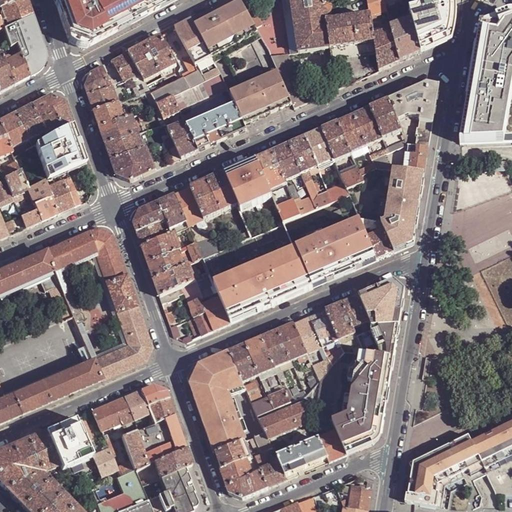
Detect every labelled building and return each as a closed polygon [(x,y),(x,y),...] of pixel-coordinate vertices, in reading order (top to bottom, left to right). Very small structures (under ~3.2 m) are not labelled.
[(20,0),(0,0),(0,8),(2,8),(20,0)] [(20,0),(2,8),(9,27),(33,16),(27,0),(20,0)] [(69,39),(89,47),(115,34),(113,30),(128,23),(130,26),(178,1),(178,0),(106,0),(101,3),(102,5),(94,9),(90,2),(88,0),(63,0),(56,4),(68,39),(69,39)] [(94,0),(90,2),(94,9),(102,5),(101,3),(99,0),(94,0)] [(262,0),(238,0),(241,4),(255,29),(261,26),(250,7),(262,0)] [(289,37),(291,56),(291,57),(298,56),(290,0),(282,0),(288,34),(289,37)] [(290,0),(298,56),(330,51),(330,50),(330,49),(327,26),(328,26),(327,18),(329,17),(331,15),(332,12),(331,8),(328,6),(325,6),(323,0),(290,0)] [(454,0),(404,0),(405,0),(406,2),(406,4),(408,10),(410,17),(411,21),(414,33),(421,55),(425,53),(426,55),(452,42),(454,33),(456,22),(456,12),(455,1),(454,0)] [(241,4),(210,20),(227,50),(258,34),(255,29),(241,4)] [(408,10),(406,4),(399,7),(398,7),(399,11),(400,13),(408,10)] [(476,58),(471,78),(463,127),(461,138),(460,144),(497,143),(498,135),(505,136),(503,143),(511,142),(511,13),(509,13),(507,14),(495,19),(496,27),(482,25),(482,23),(480,24),(476,58)] [(0,50),(1,54),(17,46),(40,35),(33,16),(9,27),(3,30),(0,31),(0,50)] [(339,48),(339,49),(374,43),(373,37),(373,32),(371,23),(370,18),(328,26),(327,26),(330,49),(339,48)] [(496,27),(495,19),(482,23),(482,25),(496,27)] [(194,28),(211,58),(227,50),(210,20),(194,28)] [(400,64),(421,55),(414,33),(411,21),(409,22),(391,29),(392,32),(400,64)] [(113,30),(115,34),(130,26),(128,23),(113,30)] [(191,23),(176,31),(193,61),(197,69),(197,70),(205,85),(222,77),(211,58),(194,28),(191,23)] [(379,73),(400,64),(392,32),(373,37),(374,43),(376,55),(379,73)] [(46,50),(40,35),(17,46),(30,79),(33,77),(38,72),(43,65),(45,58),(46,50)] [(290,102),(295,112),(309,105),(287,57),(291,56),(289,37),(262,41),(269,54),(270,55),(278,75),(290,102)] [(89,47),(69,39),(69,42),(70,43),(73,46),(80,48),(82,49),(84,49),(87,49),(89,47)] [(176,67),(161,39),(145,47),(161,76),(176,67)] [(30,79),(17,46),(1,54),(14,87),(30,79)] [(161,76),(145,47),(130,56),(142,78),(143,80),(145,84),(161,76)] [(341,61),(339,49),(339,48),(330,49),(330,50),(330,51),(332,62),(341,61)] [(1,54),(0,54),(0,94),(14,87),(1,54)] [(142,78),(130,56),(115,64),(117,68),(126,86),(133,82),(142,78)] [(193,61),(185,65),(189,73),(197,69),(193,61)] [(153,97),(158,107),(174,100),(190,92),(205,85),(197,70),(197,69),(189,73),(182,76),(182,77),(180,78),(182,81),(175,85),(153,97)] [(94,115),(118,107),(111,92),(108,84),(104,74),(102,70),(91,76),(86,91),(94,115)] [(262,82),(274,109),(290,102),(278,75),(262,82)] [(222,77),(205,85),(190,92),(174,100),(180,112),(227,90),(222,77)] [(113,91),(116,90),(113,82),(108,84),(111,92),(113,91)] [(262,82),(230,96),(235,107),(243,123),(274,109),(262,82)] [(419,124),(433,126),(439,88),(427,86),(424,87),(405,95),(399,98),(397,99),(388,102),(397,123),(406,119),(408,118),(420,120),(419,124)] [(119,106),(124,104),(118,89),(116,90),(113,91),(119,106)] [(145,97),(151,95),(149,89),(139,93),(137,89),(133,91),(137,100),(145,97)] [(159,110),(158,107),(153,97),(151,95),(145,97),(153,113),(154,112),(159,110)] [(62,133),(73,127),(64,102),(50,96),(32,106),(45,134),(46,135),(60,127),(61,130),(62,133)] [(181,114),(180,112),(174,100),(158,107),(159,110),(164,122),(168,120),(181,114)] [(388,102),(370,110),(383,141),(402,133),(397,123),(388,102)] [(45,134),(32,106),(16,114),(29,141),(45,134)] [(125,122),(119,106),(118,107),(94,115),(100,131),(125,122)] [(243,123),(235,107),(187,129),(199,155),(247,133),(243,125),(243,123)] [(162,127),(166,126),(166,125),(164,122),(159,110),(154,112),(161,128),(162,127)] [(370,110),(354,118),(367,148),(383,141),(370,110)] [(29,141),(16,114),(0,122),(0,123),(11,151),(29,141)] [(148,119),(147,115),(138,118),(141,124),(149,121),(148,119)] [(354,118),(339,125),(351,154),(367,148),(354,118)] [(133,120),(125,122),(100,131),(106,148),(139,136),(133,120)] [(0,123),(0,159),(13,155),(11,151),(0,123)] [(199,155),(187,129),(185,124),(169,132),(174,142),(177,149),(182,162),(199,155)] [(417,138),(415,147),(429,150),(430,141),(433,126),(419,124),(418,130),(417,138)] [(339,125),(322,132),(335,162),(336,164),(353,157),(351,154),(339,125)] [(174,142),(169,132),(166,126),(162,127),(169,144),(174,142)] [(37,183),(38,186),(44,184),(61,176),(68,173),(86,165),(73,127),(62,133),(60,134),(48,140),(42,143),(38,146),(33,148),(26,153),(27,156),(37,183)] [(322,132),(306,139),(319,169),(333,163),(335,162),(322,132)] [(106,148),(112,164),(146,152),(139,136),(106,148)] [(306,139),(289,147),(303,177),(309,174),(319,169),(306,139)] [(387,150),(389,154),(407,146),(405,141),(387,150)] [(168,152),(177,149),(174,142),(169,144),(165,145),(167,152),(168,152)] [(13,155),(15,158),(24,154),(26,153),(33,148),(32,146),(31,145),(13,155)] [(158,155),(167,152),(165,145),(156,149),(158,155)] [(289,147),(273,154),(286,184),(292,182),(303,177),(289,147)] [(416,157),(427,159),(428,150),(417,148),(416,157)] [(168,152),(173,166),(182,162),(177,149),(168,152)] [(132,185),(157,173),(148,151),(146,152),(112,164),(117,179),(132,185)] [(381,153),(371,157),(373,162),(383,157),(381,153)] [(16,162),(20,159),(25,157),(24,154),(15,158),(16,162)] [(273,154),(258,161),(264,176),(271,193),(288,186),(286,184),(273,154)] [(373,162),(374,165),(377,171),(391,172),(385,156),(383,157),(373,162)] [(411,156),(408,175),(421,176),(425,177),(427,159),(416,157),(411,156)] [(17,164),(21,174),(27,188),(31,186),(20,160),(20,159),(16,162),(17,164)] [(250,204),(253,210),(274,200),(271,193),(264,176),(258,161),(248,166),(249,169),(241,173),(234,177),(232,173),(224,176),(231,191),(238,208),(239,209),(250,204)] [(1,171),(5,181),(21,174),(17,164),(14,165),(1,171)] [(374,165),(359,172),(362,178),(377,171),(374,165)] [(357,168),(341,175),(342,179),(359,170),(357,168)] [(343,182),(345,186),(348,192),(365,185),(362,178),(359,172),(359,170),(342,179),(343,182)] [(350,197),(361,222),(365,232),(376,228),(374,223),(380,224),(381,225),(385,223),(394,173),(391,172),(377,171),(362,178),(365,185),(348,192),(350,197)] [(64,183),(74,209),(81,206),(68,173),(61,176),(64,183)] [(384,232),(393,252),(410,244),(408,240),(410,239),(418,192),(422,193),(423,185),(420,184),(421,176),(408,175),(404,174),(394,173),(385,223),(381,225),(383,229),(384,232)] [(5,181),(5,182),(12,198),(12,199),(28,192),(27,191),(28,191),(27,188),(21,174),(5,181)] [(309,174),(303,177),(305,182),(308,190),(310,194),(316,191),(309,174)] [(44,184),(47,191),(64,183),(61,176),(44,184)] [(224,176),(208,183),(222,216),(238,208),(231,191),(224,176)] [(303,177),(292,182),(295,188),(302,185),(301,183),(305,182),(303,177)] [(0,184),(0,203),(12,198),(5,182),(0,184)] [(294,202),(296,206),(301,203),(295,188),(292,182),(286,184),(288,186),(289,189),(290,191),(292,196),(292,197),(294,202)] [(47,191),(58,216),(74,209),(64,183),(47,191)] [(208,183),(192,191),(206,223),(222,216),(208,183)] [(36,212),(41,224),(58,216),(47,191),(44,184),(38,186),(28,191),(27,191),(28,192),(30,197),(36,212)] [(329,193),(330,196),(334,204),(350,197),(348,192),(345,186),(342,187),(329,193)] [(192,191),(176,198),(188,225),(190,230),(199,226),(206,223),(192,191)] [(310,194),(312,198),(314,203),(320,200),(316,191),(310,194)] [(28,192),(12,199),(14,203),(15,204),(21,201),(24,206),(27,205),(24,200),(30,197),(28,192)] [(422,193),(418,192),(410,239),(408,240),(410,244),(393,252),(394,256),(413,247),(422,193)] [(314,203),(318,212),(333,205),(334,204),(330,196),(320,200),(314,203)] [(307,276),(311,285),(325,279),(327,283),(334,280),(333,276),(354,267),(356,271),(363,267),(361,263),(375,257),(368,239),(365,233),(365,232),(361,222),(350,197),(334,204),(333,205),(318,212),(302,219),(286,226),(294,247),(297,252),(298,256),(307,276)] [(12,198),(0,203),(0,209),(14,203),(12,199),(12,198)] [(176,198),(160,205),(167,223),(171,230),(171,232),(188,225),(176,198)] [(296,206),(302,219),(318,212),(314,203),(312,198),(301,203),(296,206)] [(294,202),(278,209),(286,226),(302,219),(296,206),(294,202)] [(239,209),(241,215),(253,210),(250,204),(239,209)] [(167,223),(160,205),(140,213),(134,227),(138,236),(158,227),(167,223)] [(23,224),(26,230),(41,224),(36,212),(21,219),(23,224)] [(0,241),(10,237),(0,213),(0,241)] [(209,230),(206,223),(199,226),(201,233),(209,230)] [(381,225),(380,224),(374,223),(376,228),(376,229),(377,231),(383,229),(381,225)] [(11,229),(14,236),(26,230),(23,224),(20,225),(11,229)] [(158,227),(138,236),(143,251),(164,241),(161,235),(160,232),(158,227)] [(209,230),(201,233),(199,234),(204,244),(213,240),(209,230)] [(98,231),(90,235),(96,254),(107,285),(126,278),(111,237),(98,231)] [(378,263),(394,256),(393,252),(384,232),(368,239),(375,257),(378,263)] [(242,236),(245,244),(252,241),(249,233),(242,236)] [(90,235),(46,254),(54,273),(58,271),(92,256),(96,254),(90,235)] [(164,241),(143,251),(148,266),(178,254),(182,252),(176,236),(173,237),(164,241)] [(204,244),(197,247),(204,262),(219,255),(217,248),(213,240),(204,244)] [(217,248),(219,255),(227,252),(225,245),(217,248)] [(197,247),(197,246),(194,247),(189,249),(190,252),(192,257),(196,265),(197,265),(204,262),(197,247)] [(256,270),(273,309),(280,306),(287,303),(284,298),(294,293),(304,289),(306,294),(314,291),(312,286),(311,285),(307,276),(298,256),(297,252),(289,255),(291,259),(285,262),(285,263),(272,269),(270,264),(264,266),(256,270)] [(54,273),(46,254),(0,274),(0,297),(49,276),(54,273)] [(107,285),(96,254),(92,256),(123,345),(128,343),(118,314),(107,285)] [(148,266),(154,283),(185,270),(178,254),(148,266)] [(312,286),(314,291),(339,280),(345,277),(349,275),(361,270),(366,268),(372,265),(378,263),(375,257),(361,263),(363,267),(356,271),(354,267),(333,276),(334,280),(327,283),(325,279),(311,285),(312,286)] [(283,258),(270,264),(272,269),(285,263),(285,262),(283,258)] [(185,270),(154,283),(160,300),(166,298),(172,296),(183,290),(198,284),(191,267),(185,270)] [(220,300),(229,322),(243,316),(256,310),(259,315),(273,309),(256,270),(248,273),(242,276),(244,281),(230,287),(217,293),(218,296),(218,297),(220,300)] [(58,271),(54,273),(64,297),(71,312),(75,310),(58,271)] [(64,297),(54,273),(49,276),(51,280),(55,290),(59,299),(64,297)] [(0,297),(0,302),(51,280),(49,276),(0,297)] [(242,276),(228,282),(230,287),(244,281),(242,276)] [(107,285),(118,314),(137,308),(126,278),(107,285)] [(214,288),(211,278),(204,281),(208,292),(215,289),(214,288)] [(228,282),(214,288),(215,289),(217,293),(230,287),(228,282)] [(368,323),(371,331),(380,330),(383,330),(394,329),(394,328),(399,328),(404,292),(402,290),(393,282),(379,288),(357,298),(364,314),(366,319),(368,323)] [(198,284),(183,290),(186,296),(190,306),(201,301),(202,303),(206,301),(203,294),(198,284)] [(206,301),(218,296),(217,293),(215,289),(208,292),(203,294),(206,301)] [(294,293),(296,298),(306,294),(304,289),(294,293)] [(65,322),(68,320),(59,299),(55,290),(48,294),(62,323),(65,322)] [(186,296),(183,290),(172,296),(175,303),(180,301),(179,299),(186,296)] [(284,298),(287,303),(296,298),(294,293),(284,298)] [(172,296),(166,298),(169,304),(169,305),(175,303),(172,296)] [(71,312),(64,297),(59,299),(68,320),(74,318),(71,312)] [(166,298),(160,300),(163,307),(169,304),(166,298)] [(357,298),(341,305),(352,330),(368,323),(366,319),(364,314),(357,298)] [(215,334),(231,327),(220,300),(203,307),(207,315),(215,334)] [(197,319),(207,315),(203,307),(202,303),(201,301),(190,306),(189,307),(192,314),(195,321),(197,319)] [(341,305),(325,312),(338,342),(355,335),(352,330),(341,305)] [(152,350),(137,308),(118,314),(128,343),(130,348),(93,364),(102,382),(145,363),(152,350)] [(77,325),(81,323),(83,322),(77,309),(75,310),(71,312),(74,318),(77,325)] [(256,310),(243,316),(245,321),(259,315),(256,310)] [(325,312),(309,319),(322,348),(323,349),(338,342),(325,312)] [(177,324),(173,314),(170,315),(166,316),(170,327),(177,324)] [(205,338),(215,334),(207,315),(197,319),(205,338)] [(243,316),(229,322),(231,327),(245,321),(243,316)] [(81,349),(86,347),(77,325),(74,318),(68,320),(81,349)] [(293,326),(306,355),(322,348),(309,319),(293,326)] [(83,353),(81,349),(68,320),(65,322),(80,355),(83,353)] [(86,347),(91,359),(96,357),(81,323),(77,325),(86,347)] [(177,328),(182,338),(187,336),(183,326),(177,328)] [(293,326),(277,333),(290,363),(306,356),(306,355),(293,326)] [(177,328),(171,331),(174,340),(177,341),(182,338),(177,328)] [(341,448),(346,458),(360,452),(358,448),(370,443),(375,436),(381,437),(384,416),(386,404),(392,369),(399,328),(394,328),(394,329),(383,330),(380,330),(371,331),(360,335),(368,356),(363,355),(363,356),(358,355),(356,366),(355,366),(347,418),(331,424),(332,426),(335,433),(339,442),(341,448)] [(261,340),(275,370),(290,363),(277,333),(261,340)] [(188,346),(194,343),(191,337),(185,340),(183,343),(188,346)] [(261,340),(245,347),(259,378),(275,371),(275,370),(261,340)] [(130,348),(128,343),(123,345),(96,357),(91,359),(93,364),(130,348)] [(88,366),(93,364),(91,359),(86,347),(81,349),(83,353),(86,362),(88,366)] [(245,347),(229,354),(230,356),(243,385),(259,378),(245,347)] [(341,350),(328,361),(331,369),(336,364),(344,355),(343,353),(342,350),(341,350)] [(193,386),(218,456),(243,445),(255,440),(265,435),(261,425),(258,419),(258,418),(253,408),(251,403),(245,388),(243,385),(230,356),(202,368),(193,386)] [(327,358),(314,373),(319,384),(326,376),(331,369),(328,361),(327,358)] [(4,397),(6,401),(88,366),(86,362),(4,397)] [(275,370),(275,371),(277,376),(284,374),(293,370),(290,363),(275,370)] [(0,425),(102,382),(93,364),(88,366),(6,401),(0,403),(0,425)] [(319,420),(327,421),(329,406),(332,407),(339,364),(336,364),(331,369),(326,376),(319,384),(316,403),(301,401),(303,406),(309,419),(315,420),(319,420)] [(275,371),(259,378),(261,383),(266,381),(277,376),(275,371)] [(266,381),(261,383),(265,392),(265,393),(270,391),(266,381)] [(245,388),(251,403),(261,399),(254,384),(245,388)] [(153,387),(141,392),(148,409),(169,400),(167,393),(153,387)] [(141,392),(125,399),(135,423),(150,416),(151,416),(148,409),(141,392)] [(269,400),(274,413),(279,410),(290,405),(284,393),(272,398),(269,400)] [(107,407),(93,413),(101,433),(101,434),(118,427),(119,430),(125,427),(135,423),(125,399),(107,407)] [(154,426),(175,416),(169,400),(148,409),(151,416),(150,416),(154,426)] [(269,400),(253,408),(258,418),(258,419),(274,413),(269,400)] [(279,410),(281,415),(293,410),(291,405),(290,405),(279,410)] [(281,415),(261,425),(265,435),(269,442),(311,424),(309,419),(303,406),(293,410),(281,415)] [(177,454),(187,450),(175,416),(154,426),(139,432),(137,433),(147,458),(174,447),(177,454)] [(408,502),(437,507),(442,483),(482,464),(485,469),(485,470),(511,457),(511,416),(471,436),(414,462),(408,502)] [(83,417),(76,420),(87,444),(94,441),(83,417)] [(76,420),(45,434),(60,468),(62,475),(64,475),(77,475),(82,475),(83,477),(98,470),(93,459),(93,457),(87,445),(87,444),(76,420)] [(137,471),(137,472),(149,467),(150,467),(147,458),(137,433),(133,435),(123,440),(132,463),(135,471),(137,471)] [(330,465),(346,458),(341,448),(339,442),(335,433),(318,440),(319,442),(328,460),(330,465)] [(28,441),(43,475),(43,474),(44,475),(60,468),(45,434),(28,441)] [(269,442),(265,435),(255,440),(262,456),(264,455),(266,454),(272,451),(269,442)] [(358,448),(360,452),(368,449),(369,448),(373,446),(375,445),(376,444),(378,442),(379,440),(380,440),(380,438),(381,437),(375,436),(370,443),(358,448)] [(104,440),(108,451),(112,459),(118,456),(109,438),(104,440)] [(100,441),(102,446),(105,452),(108,451),(104,440),(104,439),(100,441)] [(0,484),(6,491),(43,475),(28,441),(23,443),(0,453),(0,484)] [(87,445),(93,457),(105,452),(102,446),(97,447),(94,441),(87,444),(87,445)] [(285,479),(328,460),(319,442),(277,461),(278,464),(285,479)] [(218,456),(215,457),(221,474),(246,463),(250,461),(243,445),(218,456)] [(185,470),(193,466),(187,450),(177,454),(155,464),(155,465),(156,467),(161,480),(185,470)] [(101,476),(102,479),(118,472),(117,469),(112,459),(108,451),(105,452),(93,457),(93,459),(94,461),(98,470),(101,476)] [(264,455),(262,456),(256,458),(254,459),(255,462),(258,468),(268,463),(266,458),(264,455)] [(511,457),(485,470),(488,477),(511,465),(511,457)] [(118,472),(120,478),(135,471),(132,463),(117,469),(118,472)] [(246,463),(221,474),(226,490),(253,478),(246,463)] [(268,491),(287,483),(285,479),(278,464),(260,472),(261,474),(268,491)] [(442,483),(437,507),(443,508),(446,487),(485,469),(482,464),(442,483)] [(191,484),(185,470),(161,480),(167,495),(150,502),(144,487),(142,482),(137,472),(137,471),(135,471),(120,478),(116,479),(123,496),(96,508),(97,510),(98,511),(192,511),(192,510),(195,509),(196,507),(196,504),(193,496),(195,495),(191,488),(187,490),(185,486),(191,484)] [(6,491),(23,508),(50,482),(46,478),(44,475),(43,474),(43,475),(6,491)] [(253,478),(226,490),(229,496),(243,502),(268,491),(261,474),(253,478)] [(77,475),(64,475),(64,485),(77,484),(77,475)] [(77,484),(86,484),(83,477),(82,475),(77,475),(77,484)] [(26,511),(43,511),(62,494),(50,482),(23,508),(26,511)] [(373,492),(367,491),(353,488),(352,489),(351,497),(348,511),(354,511),(369,511),(371,503),(373,492)] [(337,489),(327,494),(329,501),(339,496),(339,494),(337,489)] [(43,511),(69,511),(75,507),(62,494),(43,511)] [(315,511),(313,500),(297,506),(300,511),(315,511)]
